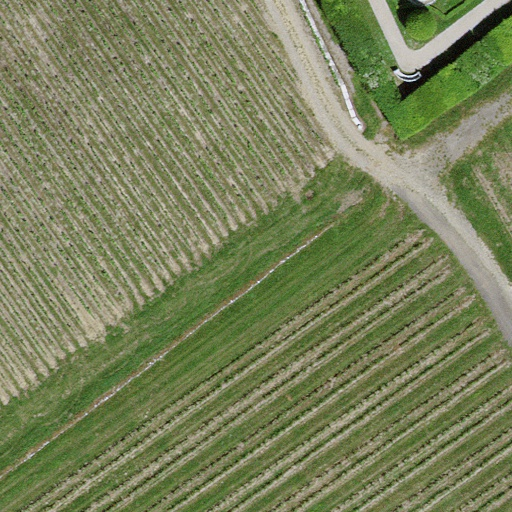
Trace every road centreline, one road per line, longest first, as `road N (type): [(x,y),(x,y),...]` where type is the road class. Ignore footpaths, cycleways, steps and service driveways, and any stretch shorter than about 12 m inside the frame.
road 1 (track): [(278,0),(342,129),(409,173),(320,0)]
road 2 (track): [(511,315),(409,173),(511,96)]
